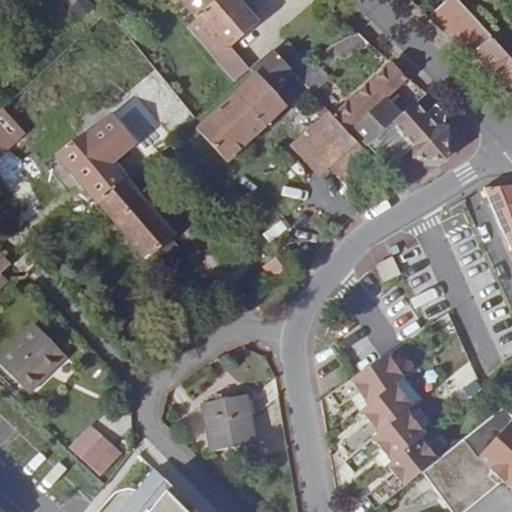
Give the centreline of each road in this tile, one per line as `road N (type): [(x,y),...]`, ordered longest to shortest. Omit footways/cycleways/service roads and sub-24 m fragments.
road 1 (residential): [(293,351),(241,333),(211,337),(136,394),(139,416),(229,511)]
road 2 (unclassified): [(293,351),(297,319),(351,244),(511,149)]
road 3 (tertiary): [(369,0),(511,148)]
road 4 (unclassified): [(321,511),(293,351)]
road 5 (unknown): [(139,416),(64,277)]
